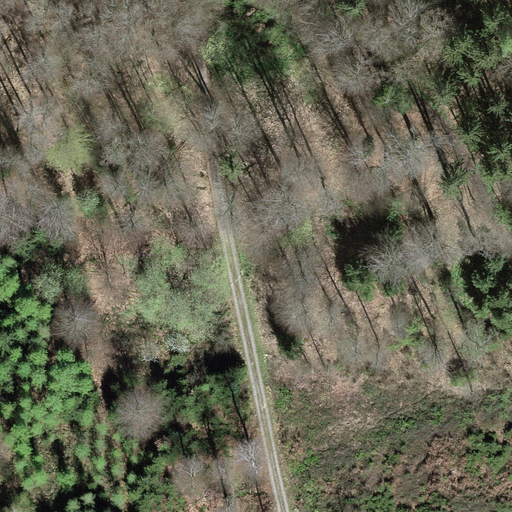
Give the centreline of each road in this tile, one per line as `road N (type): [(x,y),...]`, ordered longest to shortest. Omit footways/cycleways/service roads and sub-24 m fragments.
road 1 (track): [(190,0),(286,511)]
road 2 (track): [(304,0),(442,128),(511,236)]
